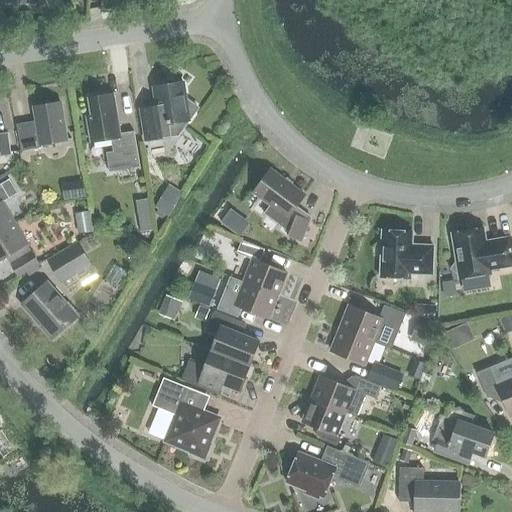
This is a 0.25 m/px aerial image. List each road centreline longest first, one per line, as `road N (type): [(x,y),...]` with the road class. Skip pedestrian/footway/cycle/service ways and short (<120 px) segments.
road 1 (residential): [(219,511),(356,185)]
road 2 (residential): [(206,511),(68,423),(0,355)]
road 3 (residential): [(221,20),(0,54)]
road 4 (residential): [(356,185),(307,158),(266,120),(237,73),(221,20)]
road 5 (residential): [(511,184),(469,197),(411,198),(356,185)]
